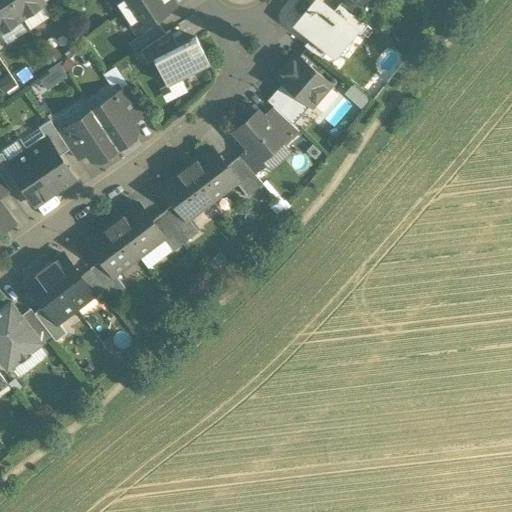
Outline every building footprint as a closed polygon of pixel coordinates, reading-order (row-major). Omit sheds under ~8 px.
[(6,0),(0,0),(0,31),(20,19),(6,0)] [(6,0),(20,19),(43,3),(40,0),(6,0)] [(113,0),(122,13),(142,0),(113,0)] [(170,0),(142,0),(122,13),(135,33),(175,7),(170,0)] [(354,31),(357,28),(334,11),(320,0),(311,0),(292,25),(309,39),(326,52),(334,58),(354,31)] [(359,35),(367,25),(340,4),(334,11),(357,28),(354,31),(359,35)] [(158,23),(128,43),(134,53),(139,50),(164,33),(158,23)] [(164,33),(139,50),(146,63),(153,59),(177,47),(169,31),(164,33)] [(177,47),(153,59),(166,85),(208,64),(195,38),(177,47)] [(326,52),(309,39),(303,47),(319,60),(326,52)] [(329,84),(295,55),(276,77),(282,82),(310,106),(329,84)] [(310,106),(282,82),(267,101),(273,107),(292,125),(310,106)] [(144,112),(127,86),(113,96),(130,121),(144,112)] [(130,121),(113,96),(90,110),(115,148),(134,136),(135,129),(130,121)] [(253,106),(240,117),(244,121),(256,110),(253,106)] [(292,125),(273,107),(262,116),(282,140),(281,141),(283,143),(298,130),(292,125)] [(115,148),(90,110),(68,125),(85,151),(90,159),(97,160),(115,148)] [(244,121),(232,131),(247,148),(258,161),(259,160),(281,141),(282,140),(262,116),(256,110),(244,121)] [(57,133),(49,120),(38,127),(45,138),(46,138),(58,156),(68,149),(57,133)] [(85,151),(68,125),(57,133),(68,149),(74,158),(85,151)] [(58,156),(46,138),(45,138),(26,151),(53,192),(73,179),(58,156)] [(225,166),(211,147),(185,167),(211,200),(234,182),(236,181),(225,166)] [(258,161),(247,148),(238,156),(253,173),(263,165),(259,160),(258,161)] [(53,192),(26,151),(7,164),(19,182),(34,205),(53,192)] [(7,164),(0,152),(0,176),(8,189),(19,182),(7,164)] [(253,173),(238,156),(225,166),(236,181),(234,182),(245,196),(262,183),(253,173)] [(211,200),(185,167),(160,186),(173,204),(185,219),(187,218),(211,200)] [(0,176),(0,194),(8,189),(0,176)] [(151,221),(137,203),(112,222),(137,256),(161,238),(163,236),(151,221)] [(185,219),(173,204),(162,212),(184,241),(197,231),(187,218),(185,219)] [(0,206),(0,231),(12,223),(0,206)] [(184,241),(162,212),(151,221),(163,236),(161,238),(171,250),(184,241)] [(137,256),(112,222),(86,242),(100,260),(112,275),(113,274),(137,256)] [(79,276),(62,254),(44,268),(74,308),(92,294),(92,293),(79,276)] [(100,260),(89,268),(89,269),(104,288),(111,297),(123,287),(113,274),(112,275),(100,260)] [(74,308),(44,268),(25,283),(43,306),(55,322),(56,321),(74,308)] [(89,269),(79,276),(92,293),(92,294),(94,296),(104,288),(89,269)] [(18,317),(8,303),(0,309),(0,356),(10,369),(30,353),(26,348),(36,341),(36,340),(18,317)] [(55,322),(43,306),(33,313),(51,337),(54,341),(65,333),(56,321),(55,322)] [(33,313),(29,308),(18,317),(36,340),(36,341),(40,346),(51,337),(33,313)]
